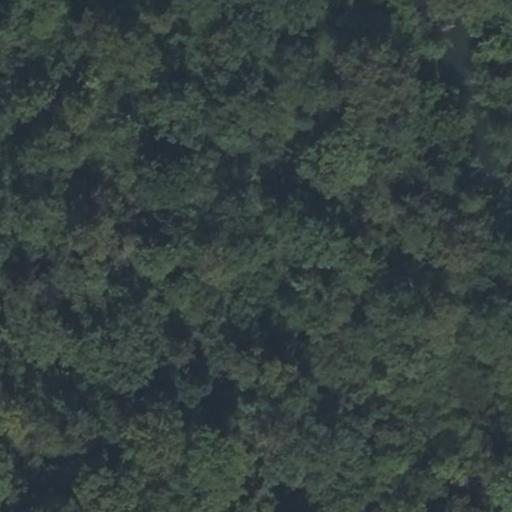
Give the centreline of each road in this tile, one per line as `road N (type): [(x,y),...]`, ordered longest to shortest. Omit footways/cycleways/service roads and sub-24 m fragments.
road 1 (track): [(0,197),(37,169),(150,44),(177,0)]
road 2 (unknown): [(95,0),(0,98)]
